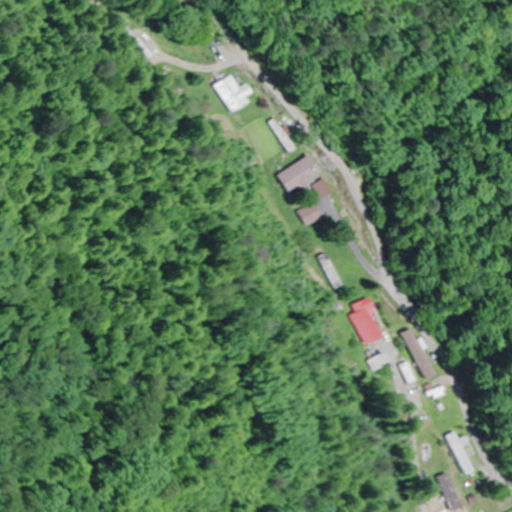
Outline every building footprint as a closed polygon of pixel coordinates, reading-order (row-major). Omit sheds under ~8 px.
[(244,87),(240,90),(232,77),(217,86),(234,113),(253,101),(244,87)] [(271,123),(288,153),(295,150),(278,119),(271,123)] [(292,194),(323,174),(311,156),(280,176),(292,194)] [(309,226),(324,220),(319,206),(304,211),(309,226)] [(357,307),(361,313),(355,316),(372,345),(386,337),(374,316),(380,313),(372,299),(357,307)] [(464,446),(468,445),(465,436),(452,440),(463,475),(472,473),(464,446)]
